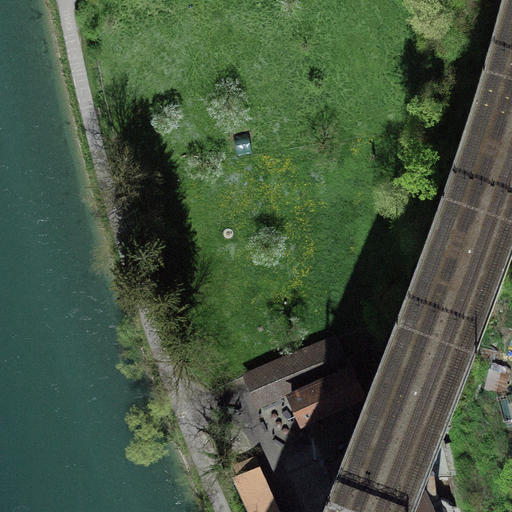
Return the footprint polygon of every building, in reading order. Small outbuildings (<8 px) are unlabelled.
[(511,283),(501,280),(497,294),(500,295),(511,298),(511,283)] [(511,304),(511,298),(500,295),(493,320),(506,324),(511,304)] [(493,320),(490,319),(481,347),(493,351),(508,356),(511,343),(511,326),(506,324),(493,320)] [(257,407),(288,393),(286,387),(347,358),(336,332),(242,371),(249,389),(257,407)] [(508,356),(493,351),(488,376),(488,393),(494,402),(510,394),(507,381),(508,366),(511,357),(508,356)] [(294,405),(301,419),(366,389),(351,357),(347,358),(286,387),(288,393),(294,405)] [(511,393),(510,394),(494,402),(507,430),(511,428),(511,393)] [(419,511),(411,493),(449,475),(434,416),(323,464),(344,511),(419,511)] [(282,511),(259,462),(231,475),(249,511),(282,511)]
